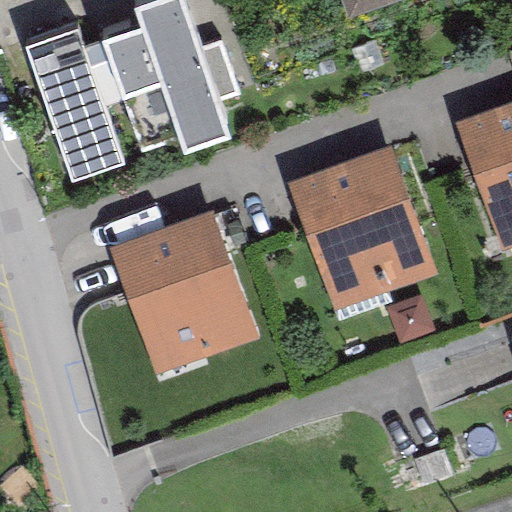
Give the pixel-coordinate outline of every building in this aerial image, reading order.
[(136,0),(139,7),(102,19),(105,29),(126,92),(141,138),(226,111),(190,0),(136,0)] [(341,0),(348,18),(398,0),(341,0)] [(124,150),(106,98),(126,92),(105,29),(85,36),(78,14),(24,32),(71,168),(124,150)] [(511,91),(454,112),(501,242),(511,238),(511,91)] [(389,137),(288,173),(334,304),(436,268),(389,137)] [(211,200),(110,236),(156,367),(258,331),(211,200)]
